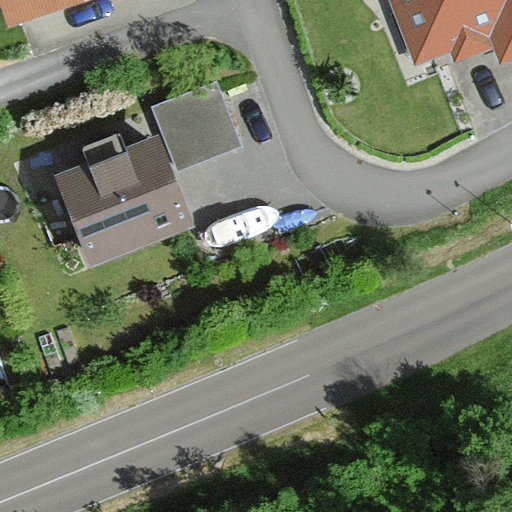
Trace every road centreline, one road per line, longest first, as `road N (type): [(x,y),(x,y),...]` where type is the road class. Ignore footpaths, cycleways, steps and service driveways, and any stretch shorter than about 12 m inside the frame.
road 1 (primary): [(0,463),(153,397),(511,264)]
road 2 (residential): [(256,0),(302,134),(329,170),(353,185),(415,193),(511,150)]
